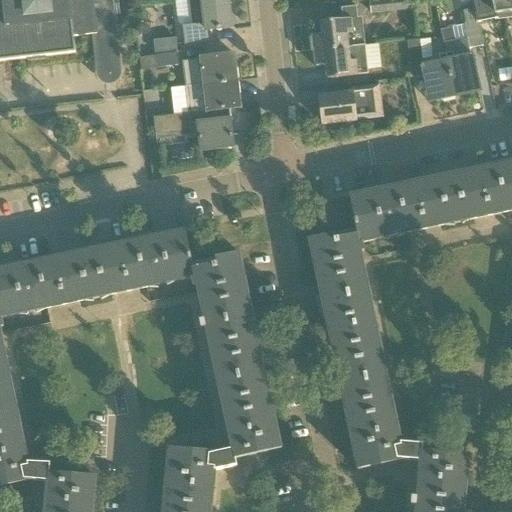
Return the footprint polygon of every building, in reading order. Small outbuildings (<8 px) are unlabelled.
[(97,35),(93,0),(0,0),(0,62),(28,59),(28,61),(45,59),(45,57),(76,53),(74,38),(97,35)] [(209,42),(208,31),(232,29),(228,0),(195,0),(191,1),(192,12),(193,27),(184,28),(186,45),(209,42)] [(394,11),(392,0),(385,0),(369,2),(371,14),(394,11)] [(511,0),(473,0),(476,9),(479,23),(498,19),(497,15),(511,12),(511,0)] [(483,47),(479,23),(476,9),(463,11),(466,23),(465,24),(465,26),(453,28),(455,41),(444,43),(446,55),(455,97),(456,97),(455,93),(467,91),(467,94),(479,91),(480,92),(481,92),(473,55),(471,55),(470,50),(483,47)] [(313,37),(315,52),(348,48),(352,47),(364,46),(362,23),(357,19),(321,22),(323,35),(313,37)] [(155,54),(178,52),(177,38),(154,41),(155,54)] [(411,66),(423,65),(422,56),(433,56),(432,39),(410,40),(411,66)] [(348,48),(315,52),(317,68),(326,67),(328,79),(358,76),(356,61),(354,61),(352,47),(348,48)] [(155,64),(156,70),(180,66),(178,53),(141,59),(142,66),(155,64)] [(205,85),(237,82),(237,80),(239,80),(237,68),(236,68),(234,55),(202,59),(202,60),(183,62),(184,74),(204,72),(205,85)] [(455,97),(446,55),(439,56),(441,62),(422,66),(430,103),(431,103),(430,99),(442,96),(443,99),(454,97),(455,97)] [(168,116),(230,110),(241,108),(239,95),(240,95),(239,83),(238,83),(237,82),(205,85),(185,87),(187,102),(173,103),(173,107),(167,107),(168,116)] [(351,90),(352,94),(320,97),(323,125),(383,119),(379,86),(351,90)] [(199,130),(200,145),(201,152),(234,148),(230,110),(168,116),(168,117),(154,118),(157,146),(159,146),(158,135),(199,130)] [(458,224),(461,223),(462,223),(462,222),(474,220),(507,213),(511,211),(511,162),(455,175),(455,174),(448,175),(441,177),(441,178),(374,192),(350,197),(350,198),(357,230),(358,235),(360,244),(363,244),(379,240),(385,239),(389,238),(390,238),(397,236),(409,233),(442,227),(442,226),(454,224),(455,224),(458,224)] [(0,270),(0,319),(2,319),(18,316),(24,315),(29,314),(36,312),(48,309),(81,302),(94,299),(97,299),(101,298),(111,296),(113,295),(146,289),(146,288),(158,286),(159,286),(166,285),(171,284),(177,283),(193,279),(195,279),(194,270),(193,265),(186,232),(186,231),(161,236),(94,250),(94,249),(87,251),(80,252),(80,253),(14,267),(0,270)] [(326,319),(328,326),(328,328),(334,355),(340,384),(346,413),(352,442),(358,470),(358,471),(405,461),(421,462),(422,462),(423,451),(423,446),(402,444),(399,432),(393,403),(387,374),(381,346),(375,317),(369,288),(363,260),(363,259),(362,253),(364,252),(363,244),(360,244),(358,235),(334,240),(333,235),(309,240),(315,269),(319,285),(321,295),(321,298),(322,300),(325,312),(326,319)] [(264,366),(258,338),(256,331),(255,327),(256,326),(253,314),(253,315),(252,310),(246,282),(244,277),(245,277),(240,254),(216,259),(217,265),(194,270),(195,279),(193,279),(195,288),(198,287),(199,292),(199,293),(205,320),(205,322),(200,323),(202,330),(207,329),(211,348),(217,376),(223,404),(229,432),(232,450),(233,450),(236,460),(266,453),(282,450),(276,422),(270,394),(264,366)] [(0,488),(33,481),(48,483),(49,483),(50,474),(51,465),(29,464),(27,452),(20,423),(14,393),(8,364),(2,335),(2,334),(1,329),(4,328),(2,319),(0,319),(0,488)] [(212,511),(215,483),(216,471),(220,470),(220,471),(234,468),(234,467),(237,467),(236,460),(233,450),(232,450),(217,453),(206,452),(169,449),(166,478),(164,508),(163,511),(212,511)] [(464,511),(467,485),(469,456),(423,452),(423,451),(422,462),(421,462),(419,480),(417,499),(412,499),(412,507),(417,507),(416,509),(416,511),(464,511)] [(93,511),(94,507),(96,478),(50,474),(49,483),(48,483),(46,502),(45,511),(93,511)]
